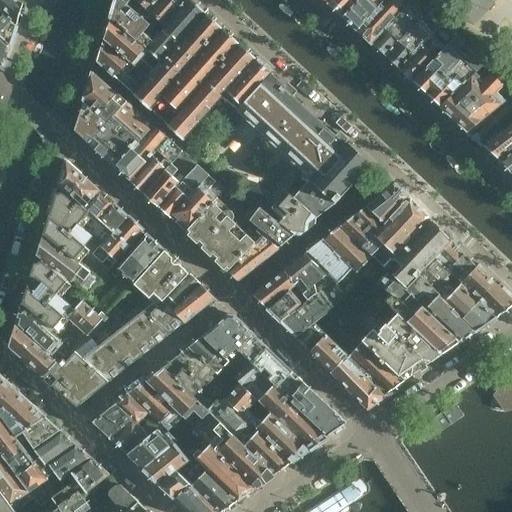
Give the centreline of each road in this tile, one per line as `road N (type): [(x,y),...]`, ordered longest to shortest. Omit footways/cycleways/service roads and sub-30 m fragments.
road 1 (residential): [(60,136),(370,431)]
road 2 (residential): [(208,0),(511,281)]
road 3 (residential): [(511,193),(302,0)]
road 4 (residential): [(0,355),(171,511)]
road 5 (residential): [(0,334),(60,136)]
road 6 (residential): [(370,431),(511,332)]
road 7 (residential): [(60,136),(105,0)]
road 8 (residential): [(256,511),(370,431)]
